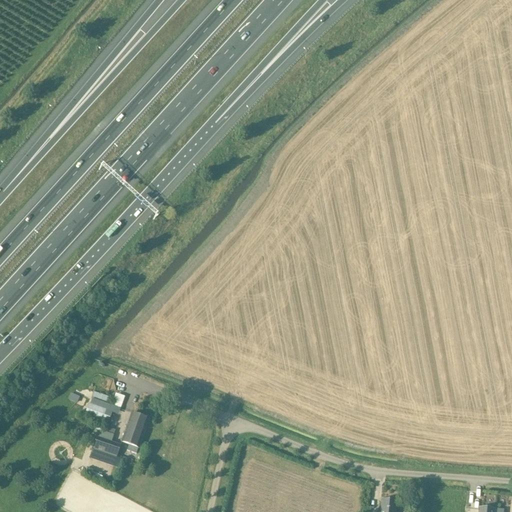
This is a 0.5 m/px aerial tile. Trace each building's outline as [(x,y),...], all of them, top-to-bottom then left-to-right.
[(107,410),(112,397),(98,392),(96,399),(93,398),(91,403),(89,402),(84,414),(108,423),(112,411),(107,410)] [(77,401),(79,396),(71,393),(69,399),(77,401)] [(131,414),(122,442),(139,448),(149,420),(131,414)] [(98,437),(91,459),(113,467),(121,445),(98,437)] [(296,492),(308,494),(310,481),(298,480),(296,492)] [(395,511),(397,501),(381,499),(380,511),(395,511)]
